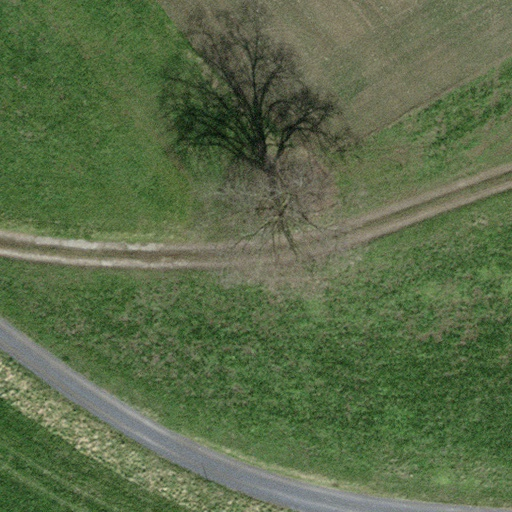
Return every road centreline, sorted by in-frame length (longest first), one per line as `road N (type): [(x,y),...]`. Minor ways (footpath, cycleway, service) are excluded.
road 1 (track): [(0,250),(74,270),(289,257),(511,181)]
road 2 (track): [(0,334),(125,425),(261,486),(376,511)]
